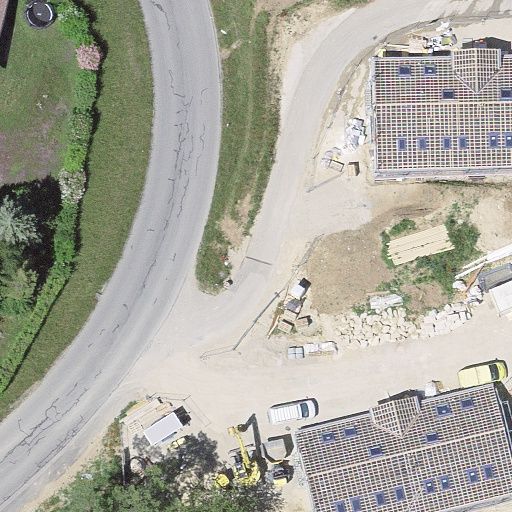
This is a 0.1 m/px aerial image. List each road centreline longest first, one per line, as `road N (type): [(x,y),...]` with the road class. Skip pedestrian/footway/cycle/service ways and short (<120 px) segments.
road 1 (residential): [(126,336),(218,322),(239,311),(266,263),(318,85),(360,29),(438,0)]
road 2 (tertiary): [(126,336),(183,231),(199,153),(197,56),(181,0)]
road 3 (tertiary): [(0,475),(126,336)]
